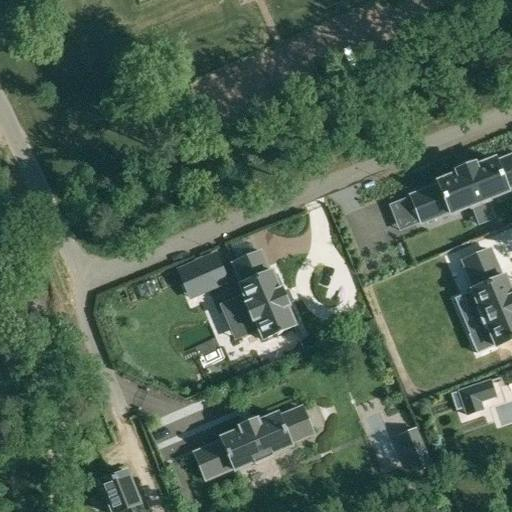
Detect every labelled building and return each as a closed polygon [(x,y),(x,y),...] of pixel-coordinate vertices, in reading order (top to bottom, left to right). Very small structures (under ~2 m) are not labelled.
[(440,185),(390,204),(401,232),(421,224),(422,224),(451,213),(452,215),(471,208),(472,210),(478,226),(496,219),(489,203),(488,201),(508,194),(507,191),(511,188),(511,155),(495,162),(494,160),(475,167),(475,166),(465,169),(456,173),(457,174),(438,181),(440,185)] [(511,293),(505,278),(502,279),(490,251),(463,263),(474,291),(472,292),(472,293),(456,300),(471,336),(470,336),(477,354),(495,346),(495,347),(509,341),(510,341),(511,340),(511,293)] [(244,297),(229,304),(243,337),(258,330),(263,341),(277,335),(277,336),(282,334),(282,333),(295,327),(288,309),(289,308),(286,300),(282,290),(280,291),(272,272),(270,273),(261,252),(233,265),(242,286),(239,287),(244,297)] [(178,271),(190,298),(227,282),(215,255),(178,271)] [(490,382),(452,395),(457,411),(465,408),(467,416),(482,410),(480,403),(495,398),(490,382)] [(223,441),(195,453),(207,481),(235,469),(236,472),(254,464),(255,466),(273,458),(273,457),(291,449),(290,446),(313,436),(301,408),(278,418),(277,415),(258,423),(258,421),(255,422),(248,425),(242,428),(239,429),(240,431),(222,439),(223,441)] [(413,429),(398,436),(414,472),(428,466),(413,429)] [(143,511),(128,473),(100,484),(111,511),(143,511)] [(182,490),(171,494),(178,511),(189,507),(182,490)]
